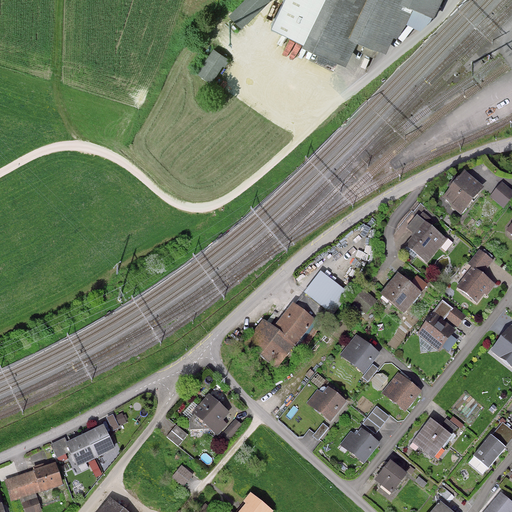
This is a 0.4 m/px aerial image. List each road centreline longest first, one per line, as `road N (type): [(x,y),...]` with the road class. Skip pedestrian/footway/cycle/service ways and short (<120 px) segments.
road 1 (track): [(0,173),(45,148),(77,144),(112,155),(187,209),(217,205),(342,99)]
road 2 (residential): [(205,350),(375,204),(511,144)]
road 3 (residential): [(351,490),(511,293)]
road 4 (residential): [(0,456),(177,367)]
road 5 (residential): [(454,0),(342,99)]
road 6 (residential): [(177,367),(111,483)]
road 7 (residential): [(261,416),(179,511)]
